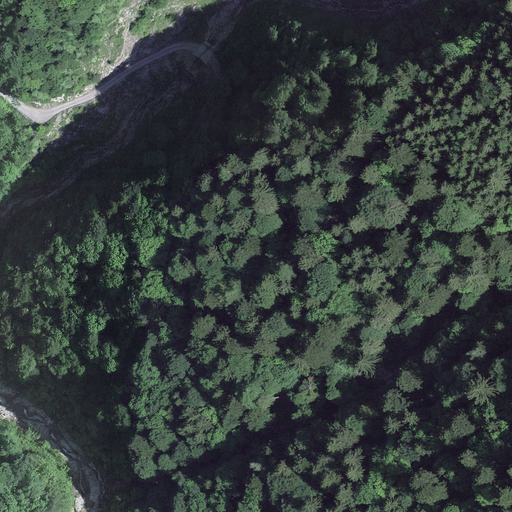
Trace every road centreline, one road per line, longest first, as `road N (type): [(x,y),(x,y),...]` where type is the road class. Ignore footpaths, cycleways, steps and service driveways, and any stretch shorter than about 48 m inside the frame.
road 1 (track): [(410,511),(386,474),(393,385),(383,373),(328,373),(282,357),(243,301),(239,272),(213,253),(175,202),(168,183),(216,90),(219,66),(210,55),(176,45),(59,111),(29,110),(0,82)]
road 2 (track): [(168,183),(167,211),(207,281),(221,388),(283,430),(257,511)]
